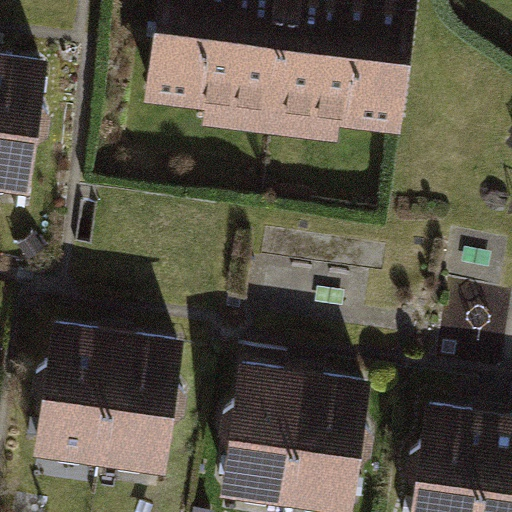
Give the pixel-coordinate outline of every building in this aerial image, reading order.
[(413,0),(167,0),(158,87),(212,93),(209,123),(340,137),(343,112),(401,118),(413,0)] [(0,155),(31,159),(44,44),(0,39),(0,155)] [(35,425),(102,433),(115,318),(48,310),(35,425)] [(102,433),(169,441),(182,325),(115,318),(102,433)] [(223,469),(290,477),(303,361),(236,354),(223,469)] [(290,477),(357,484),(370,369),(303,361),(290,477)] [(411,504),(478,511),(491,397),(424,389),(411,504)] [(478,511),(479,511),(511,511),(511,398),(491,397),(478,511)]
